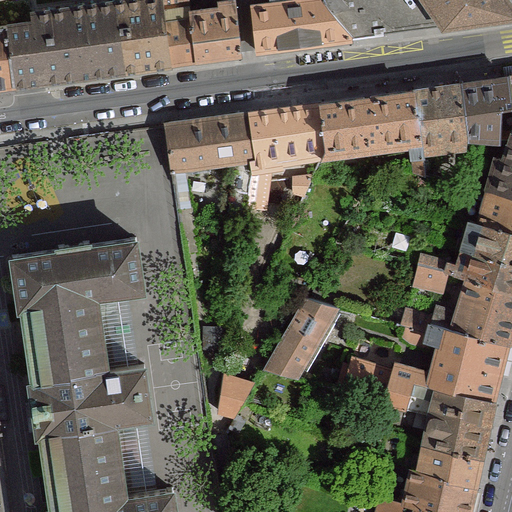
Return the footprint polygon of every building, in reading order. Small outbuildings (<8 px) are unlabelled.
[(130,0),(84,6),(94,73),(173,62),(167,22),(166,10),(164,0),(130,0)] [(164,0),(166,10),(190,6),(189,0),(164,0)] [(221,15),(193,19),(197,59),(243,52),(236,0),(233,0),(219,2),(221,15)] [(355,37),(323,0),(310,0),(252,8),(258,50),(355,37)] [(323,0),(355,37),(511,16),(511,6),(507,0),(323,0)] [(33,23),(7,26),(14,84),(94,73),(84,6),(40,12),(33,14),(33,23)] [(193,19),(190,6),(166,10),(167,22),(193,19)] [(193,19),(167,22),(173,62),(197,59),(193,19)] [(7,26),(0,27),(0,85),(14,84),(7,26)] [(500,78),(504,107),(511,105),(511,94),(510,77),(500,78)] [(461,83),(468,136),(500,139),(500,137),(501,130),(502,107),(504,107),(500,78),(461,83)] [(421,135),(422,142),(468,136),(461,83),(415,90),(421,135)] [(321,104),(326,147),(410,136),(421,135),(415,90),(321,104)] [(252,113),(259,157),(326,147),(321,104),(252,113)] [(252,113),(168,124),(174,169),(175,168),(184,167),(236,160),(251,158),(259,157),(252,113)] [(422,142),(421,135),(410,136),(413,159),(415,172),(427,175),(427,173),(424,157),(422,142)] [(485,189),(488,190),(497,192),(511,141),(511,140),(506,139),(502,153),(494,152),(485,189)] [(511,141),(497,192),(511,196),(511,141)] [(439,156),(424,157),(427,173),(440,177),(439,156)] [(253,170),(251,158),(236,160),(230,215),(247,216),(248,205),(253,178),(253,170)] [(184,167),(175,168),(181,206),(189,205),(184,167)] [(312,175),(295,177),(295,203),(302,200),(312,175)] [(269,180),(253,178),(248,205),(265,208),(269,180)] [(488,190),(481,216),(490,217),(497,192),(488,190)] [(511,196),(497,192),(490,217),(487,226),(511,232),(511,196)] [(466,219),(460,240),(475,245),(482,224),(487,226),(490,217),(481,216),(468,214),(466,219)] [(511,232),(487,226),(482,224),(475,245),(473,252),(499,259),(507,258),(511,259),(511,232)] [(473,252),(475,245),(460,240),(436,233),(433,240),(457,247),(473,252)] [(136,239),(18,256),(53,511),(176,511),(173,489),(127,496),(114,419),(153,413),(145,365),(108,370),(97,293),(144,286),(136,239)] [(457,247),(453,261),(459,263),(456,272),(465,274),(473,252),(457,247)] [(432,265),(435,256),(423,252),(421,262),(432,265)] [(499,259),(473,252),(465,274),(469,276),(511,289),(511,259),(507,258),(499,259)] [(456,272),(459,263),(453,261),(435,256),(432,265),(450,270),(456,272)] [(432,265),(421,262),(415,284),(444,291),(450,270),(432,265)] [(511,334),(511,289),(469,276),(459,311),(454,327),(510,343),(511,334)] [(307,295),(265,368),(298,376),(338,306),(307,295)] [(454,327),(459,311),(437,305),(434,316),(432,322),(454,327)] [(432,322),(434,316),(408,308),(402,324),(408,325),(429,332),(432,322)] [(429,332),(408,325),(405,334),(412,341),(428,345),(429,341),(434,343),(449,347),(441,376),(436,375),(433,385),(494,401),(510,343),(454,327),(432,322),(429,332)] [(224,347),(224,330),(206,331),(206,347),(224,347)] [(424,382),(433,385),(436,375),(441,376),(449,347),(434,343),(427,370),(424,382)] [(228,352),(226,364),(238,367),(241,356),(228,352)] [(415,380),(424,382),(427,370),(396,362),(393,370),(353,358),(344,390),(406,408),(415,380)] [(255,382),(224,373),(218,409),(237,414),(244,401),(255,382)] [(425,413),(433,385),(424,382),(415,380),(406,408),(425,413)] [(488,428),(494,401),(433,385),(425,413),(432,415),(488,428)] [(488,428),(432,415),(429,427),(430,429),(438,431),(434,445),(482,457),(488,428)] [(482,457),(434,445),(432,457),(418,454),(414,469),(476,484),(482,457)] [(241,457),(240,449),(232,446),(233,457),(241,457)] [(469,511),(476,484),(414,469),(407,497),(406,501),(407,502),(412,503),(423,506),(446,511),(469,511)] [(404,511),(407,502),(406,501),(400,500),(383,496),(378,511),(404,511)] [(421,511),(423,506),(412,503),(410,511),(421,511)]
